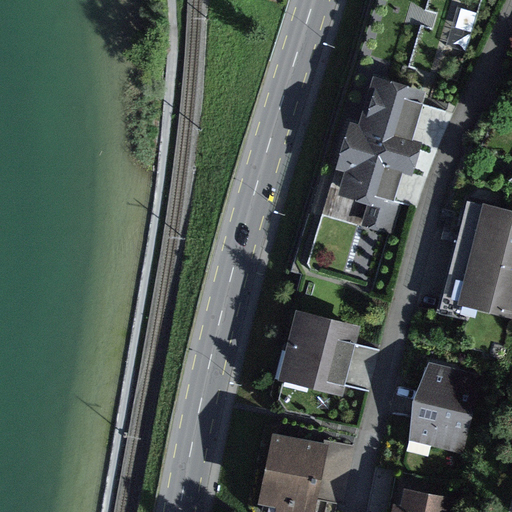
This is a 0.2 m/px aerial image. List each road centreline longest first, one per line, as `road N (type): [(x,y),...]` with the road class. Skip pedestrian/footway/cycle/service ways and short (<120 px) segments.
road 1 (primary): [(312,0),(221,310),(177,511)]
road 2 (residential): [(511,17),(438,180),(351,511)]
